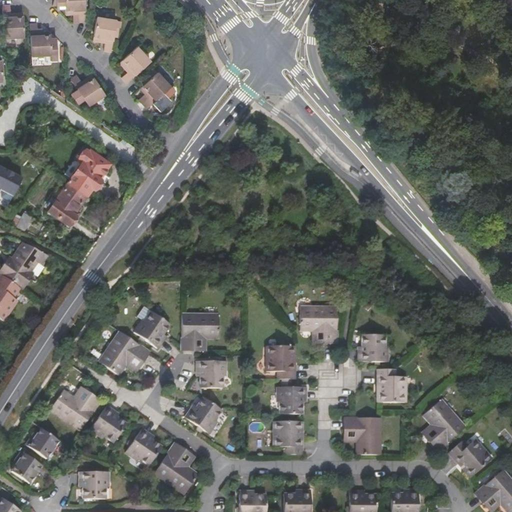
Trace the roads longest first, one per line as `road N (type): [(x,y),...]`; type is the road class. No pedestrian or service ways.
road 1 (tertiary): [(0,412),(185,151)]
road 2 (secondary): [(268,66),(452,258)]
road 3 (residential): [(185,151),(144,124),(32,0)]
road 4 (secondary): [(452,258),(344,121)]
road 5 (residential): [(461,511),(433,471),(326,465)]
road 6 (residential): [(188,368),(150,407),(227,468)]
road 7 (secondary): [(344,121),(316,76),(309,42),(315,0)]
road 8 (tertiary): [(253,49),(185,151)]
